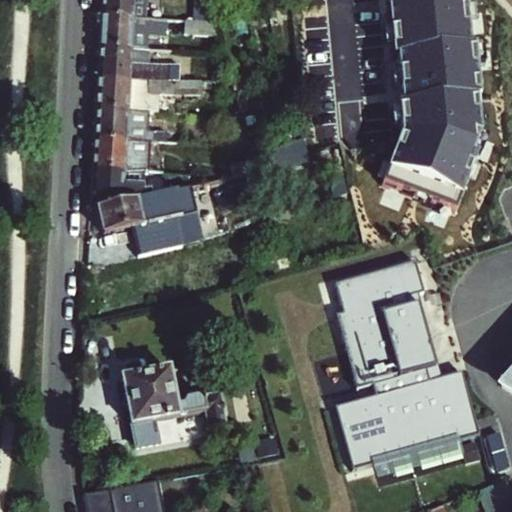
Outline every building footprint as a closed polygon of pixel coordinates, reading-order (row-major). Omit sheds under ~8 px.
[(131,20),(131,0),(98,0),(98,19),(131,20)] [(141,0),(131,0),(131,20),(159,21),(159,11),(142,10),(141,0)] [(465,5),(387,13),(392,61),(396,60),(401,109),(397,109),(400,138),(382,187),(455,215),(476,158),(472,157),(480,138),(476,102),(479,101),(473,51),(469,51),(465,5)] [(130,50),(131,20),(98,19),(97,49),(130,50)] [(159,21),(131,20),(130,50),(140,50),(140,36),(158,37),(159,21)] [(129,65),(130,50),(97,49),(95,79),(155,81),(155,74),(148,74),(148,66),(129,65)] [(187,82),(155,81),(95,79),(94,111),(127,113),(147,113),(148,95),(186,97),(187,82)] [(127,113),(94,111),(92,141),(127,142),(146,143),(147,113),(127,113)] [(146,143),(127,142),(92,141),(91,171),(125,173),(137,173),(144,173),(146,174),(148,143),(146,143)] [(254,159),(252,160),(255,171),(284,164),(299,160),(297,148),(279,153),(254,159)] [(236,176),(255,171),(252,160),(233,164),(236,176)] [(124,193),(125,173),(91,171),(89,213),(97,211),(172,192),(169,182),(124,193)] [(167,219),(179,216),(172,192),(97,211),(103,237),(167,221),(167,219)] [(414,295),(403,265),(323,292),(334,321),(327,323),(352,395),(367,390),(371,401),(330,415),(352,477),(373,470),(371,466),(406,455),(407,458),(416,455),(415,452),(455,438),(456,442),(477,434),(456,371),(436,378),(408,297),(414,295)] [(511,363),(500,377),(508,382),(511,383),(511,363)] [(183,404),(175,405),(168,369),(123,378),(136,448),(158,444),(157,441),(154,424),(205,414),(208,431),(224,427),(218,392),(185,399),(183,404)] [(205,414),(154,424),(157,441),(208,431),(205,414)] [(164,511),(160,483),(114,491),(116,511),(164,511)] [(115,511),(111,491),(87,496),(90,511),(115,511)]
